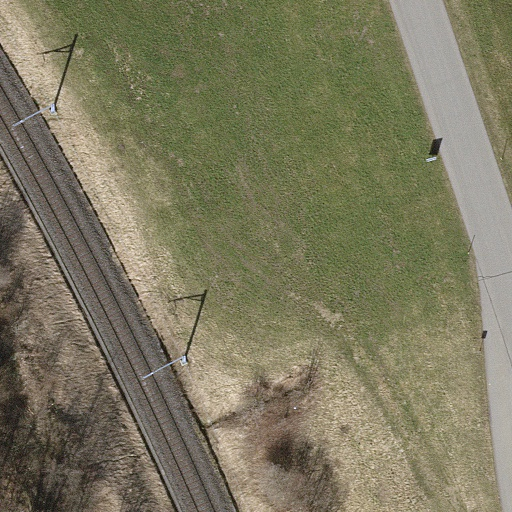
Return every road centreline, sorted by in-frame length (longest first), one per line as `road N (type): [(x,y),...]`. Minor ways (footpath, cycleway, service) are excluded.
road 1 (unclassified): [(414,0),(511,281)]
road 2 (unclassified): [(511,321),(493,350),(511,486)]
